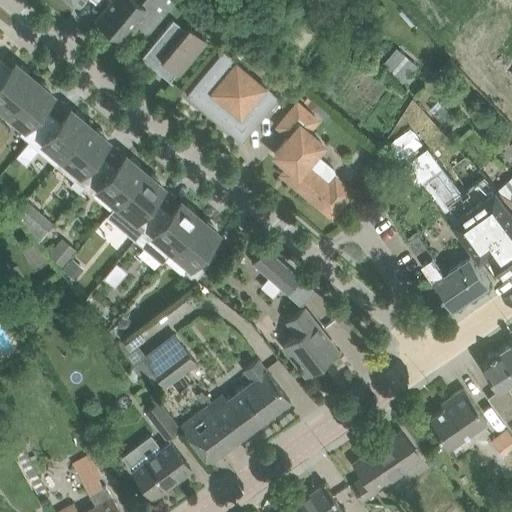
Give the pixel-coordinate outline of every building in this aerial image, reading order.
[(135,18),(149,30),(174,0),(142,0),(140,3),(136,0),(110,0),(96,18),(119,37),(135,18)] [(474,11),(462,21),(478,39),(509,12),(497,0),(465,0),(465,1),(474,11)] [(478,39),(477,40),(493,58),(496,56),(505,65),(511,59),(511,13),(510,11),(509,12),(478,39)] [(185,29),(172,18),(141,56),(160,72),(167,64),(178,74),(195,53),(192,50),(202,37),(188,25),(185,29)] [(185,94),(242,140),(279,96),(264,84),(263,86),(236,63),(237,61),(223,49),(185,94)] [(394,52),(383,64),(403,82),(418,65),(405,54),(401,58),(394,52)] [(0,65),(0,106),(5,111),(33,78),(26,73),(28,70),(21,65),(19,67),(14,62),(10,67),(7,71),(0,65)] [(33,78),(5,111),(24,126),(19,132),(28,140),(47,117),(38,110),(41,106),(51,94),(46,89),(48,87),(41,81),(39,83),(33,78)] [(306,92),(300,99),(306,103),(311,97),(306,92)] [(280,173),(331,215),(352,191),(335,177),(329,185),(304,164),(322,143),(307,131),(317,119),(297,102),(277,125),(289,135),(274,153),(288,164),(280,173)] [(28,140),(15,155),(20,159),(25,163),(36,149),(55,164),(55,163),(88,124),(82,119),(83,117),(77,111),(75,113),(69,109),(59,121),(56,125),(47,117),(28,140)] [(88,124),(55,163),(72,178),(69,183),(79,192),(83,186),(102,164),(93,156),(96,152),(107,140),(101,135),(103,133),(96,127),(94,129),(88,124)] [(427,148),(401,167),(416,187),(422,183),(451,221),(452,221),(471,247),(472,247),(481,259),(490,253),(505,274),(511,268),(511,208),(496,188),(467,209),(457,196),(463,191),(427,148)] [(15,155),(10,162),(15,166),(20,159),(15,155)] [(102,164),(83,186),(92,194),(98,188),(116,203),(143,170),(137,165),(139,163),(132,157),(130,159),(125,155),(114,167),(111,171),(102,164)] [(143,170),(116,203),(134,218),(129,225),(138,232),(157,210),(148,202),(152,198),(162,186),(156,181),(158,179),(151,173),(149,175),(143,170)] [(511,180),(500,191),(511,203),(511,180)] [(20,212),(17,213),(38,239),(52,221),(25,199),(17,206),(20,212)] [(138,232),(134,238),(161,261),(163,259),(171,249),(199,217),(192,211),(194,209),(187,203),(185,206),(180,201),(170,213),(166,217),(157,210),(138,232)] [(199,217),(171,249),(190,265),(184,271),(194,279),(216,252),(215,251),(214,252),(215,252),(212,256),(204,248),(207,244),(217,232),(212,227),(213,225),(207,219),(205,222),(199,217)] [(419,234),(418,235),(408,241),(453,308),(490,283),(470,254),(444,271),(419,234)] [(61,237),(48,253),(61,265),(75,249),(61,237)] [(313,287),(300,276),(265,245),(251,261),(286,292),(298,303),(308,297),(313,287)] [(114,262),(102,277),(112,285),(124,271),(114,262)] [(297,334),(283,345),(305,373),(332,352),(322,340),(327,336),(303,306),(286,319),(297,334)] [(147,354),(131,367),(138,377),(143,373),(153,386),(160,381),(163,384),(195,359),(182,343),(179,346),(171,335),(147,354)] [(511,341),(498,350),(511,373),(511,341)] [(511,413),(511,393),(506,384),(511,380),(511,373),(498,350),(496,352),(493,350),(486,354),(486,358),(479,362),(496,390),(487,396),(500,414),(503,419),(511,413)] [(258,357),(251,363),(243,368),(251,379),(214,407),(208,399),(182,420),(183,422),(180,424),(208,461),(290,399),(258,357)] [(463,387),(439,403),(443,408),(427,419),(447,447),(486,420),(463,387)] [(157,399),(144,409),(166,437),(179,427),(157,399)] [(511,436),(506,428),(492,439),(502,452),(511,444),(511,436)] [(363,476),(353,484),(362,498),(374,490),(372,488),(419,456),(401,429),(353,461),(363,476)] [(150,434),(121,456),(151,496),(173,479),(175,481),(191,468),(169,440),(160,447),(150,434)] [(26,445),(16,451),(42,493),(52,487),(26,445)] [(57,511),(120,511),(119,511),(105,484),(102,486),(97,477),(102,474),(89,453),(72,463),(85,484),(96,505),(82,511),(77,511),(72,503),(57,511)] [(324,482),(296,501),(303,511),(344,511),(335,498),(324,482)] [(279,511),(303,511),(296,501),(279,511)]
